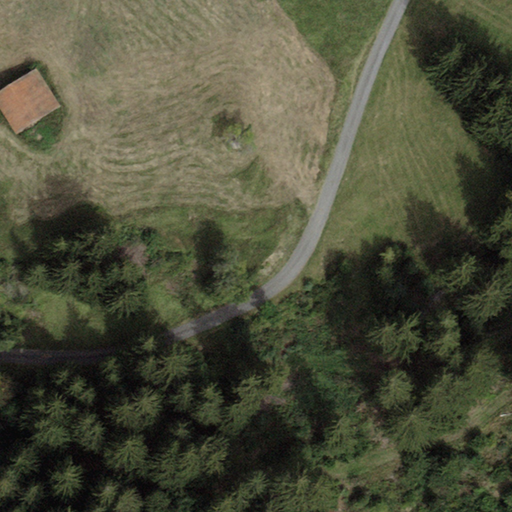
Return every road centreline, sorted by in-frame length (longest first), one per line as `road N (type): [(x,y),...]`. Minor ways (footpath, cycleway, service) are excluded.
road 1 (unclassified): [(402,0),(313,234),(288,278),(255,301),(119,357),(0,356)]
road 2 (track): [(511,395),(470,428),(324,468),(229,477),(85,471)]
